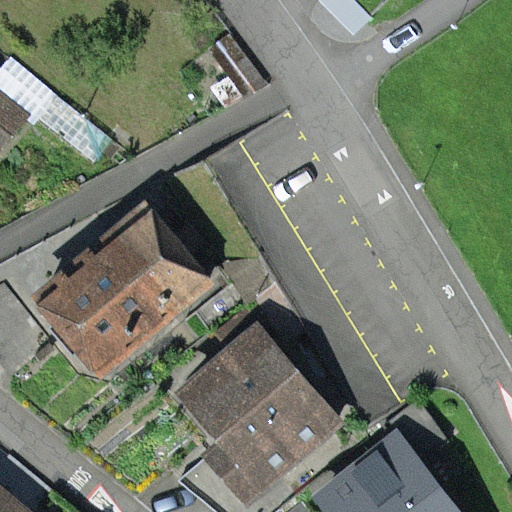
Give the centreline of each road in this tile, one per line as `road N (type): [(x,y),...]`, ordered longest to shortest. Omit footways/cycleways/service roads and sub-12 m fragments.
road 1 (residential): [(241,0),(314,96),(511,425)]
road 2 (residential): [(0,421),(105,511)]
